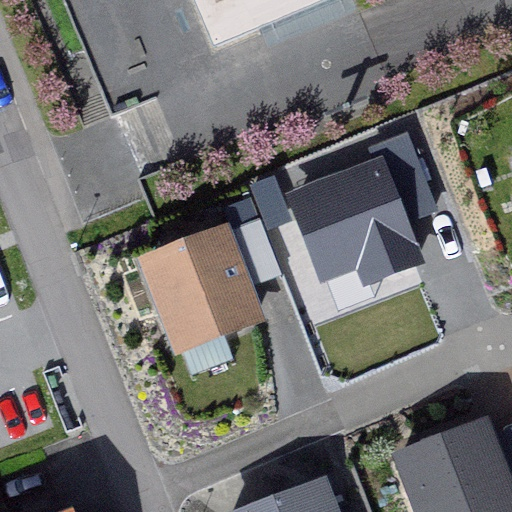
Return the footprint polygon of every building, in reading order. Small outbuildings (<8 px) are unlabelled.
[(62,0),(83,49),(95,78),(102,95),(328,0),(62,0)] [(369,282),(416,264),(380,171),(296,202),(324,275),(361,261),(369,282)] [(181,349),(256,320),(223,236),(148,265),(181,349)] [(511,511),(511,475),(494,425),(402,458),(421,511),(511,511)] [(327,511),(320,490),(260,511),(327,511)]
